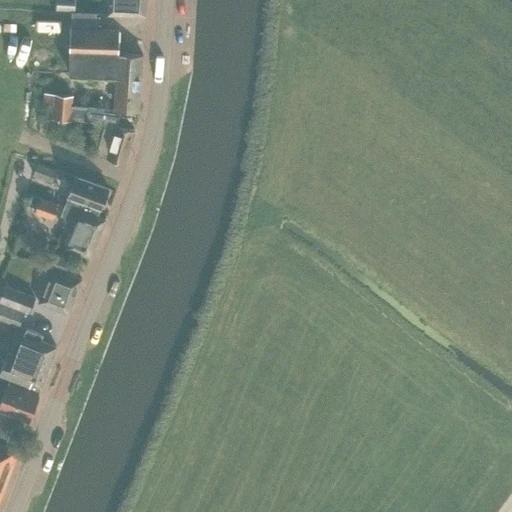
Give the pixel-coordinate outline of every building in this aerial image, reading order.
[(55,0),(55,9),(74,10),(74,0),(55,0)] [(108,0),(107,13),(122,14),(146,15),(146,0),(108,0)] [(138,110),(138,103),(139,103),(143,54),(117,52),(119,30),(97,29),(97,13),(72,13),(69,73),(116,74),(114,109),(138,110)] [(42,115),(39,133),(51,135),(55,115),(70,116),(70,119),(88,122),(106,123),(96,154),(124,163),(135,130),(117,124),(119,113),(89,110),(89,106),(73,104),(73,95),(45,93),(44,103),(42,115)] [(37,162),(32,175),(51,182),(56,170),(37,162)] [(108,188),(76,175),(67,195),(68,195),(65,202),(97,215),(100,208),(108,188)] [(53,220),(59,204),(40,197),(34,213),(53,220)] [(65,202),(60,213),(76,220),(65,247),(90,257),(105,219),(97,216),(97,215),(65,202)] [(38,301),(68,313),(81,279),(68,274),(72,261),(50,253),(46,265),(51,267),(38,301)] [(5,284),(0,296),(0,301),(28,312),(35,296),(5,284)] [(16,324),(21,312),(14,309),(9,322),(16,324)] [(42,334),(27,328),(16,356),(8,352),(0,372),(0,374),(34,388),(35,385),(41,387),(56,346),(40,340),(42,334)] [(28,420),(38,394),(32,392),(34,388),(0,375),(0,374),(0,381),(9,384),(4,395),(0,393),(0,422),(13,428),(18,429),(22,418),(28,420)] [(0,422),(0,432),(0,434),(9,438),(13,428),(0,422)] [(0,494),(17,450),(5,445),(5,446),(0,443),(0,494)]
